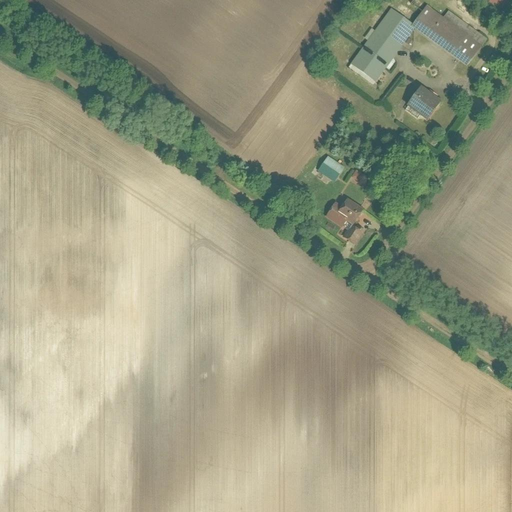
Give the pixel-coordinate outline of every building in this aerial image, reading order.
[(511,14),(511,0),(483,0),(510,17),(511,14)] [(443,17),(427,4),(412,24),(411,25),(415,28),(466,67),(487,39),(448,10),(443,17)] [(412,24),(391,8),(350,64),(376,82),(415,28),(411,25),(412,24)] [(442,99),(421,84),(407,104),(428,119),(442,99)] [(345,167),(328,155),(316,173),(333,185),(345,167)] [(325,218),(342,229),(346,222),(352,225),(354,223),(363,208),(346,197),(341,206),(335,202),(325,218)] [(366,230),(354,223),(352,225),(350,228),(346,230),(342,237),(357,246),(366,230)]
